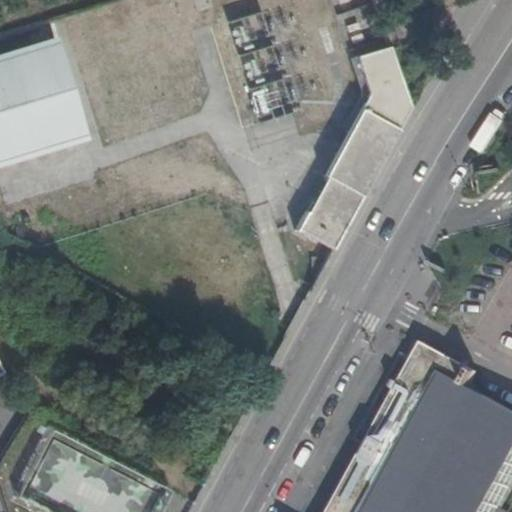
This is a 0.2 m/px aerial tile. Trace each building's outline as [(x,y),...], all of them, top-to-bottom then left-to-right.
[(339,0),(359,60),(392,50),(375,0),(339,0)] [(257,123),(295,111),(263,12),(228,23),(248,87),(245,88),(257,123)] [(59,40),(0,55),(0,165),(86,143),(59,40)] [(355,211),(411,107),(392,50),(359,60),(371,96),(341,152),(320,191),(355,211)] [(312,289),(355,211),(320,191),(307,214),(305,213),(295,231),(297,232),(298,231),(329,249),(308,287),(312,289)] [(0,255),(22,268),(31,249),(29,248),(0,231),(0,255)] [(332,511),(511,511),(506,507),(511,495),(511,409),(472,387),(480,374),(454,360),(425,344),(332,511)]
